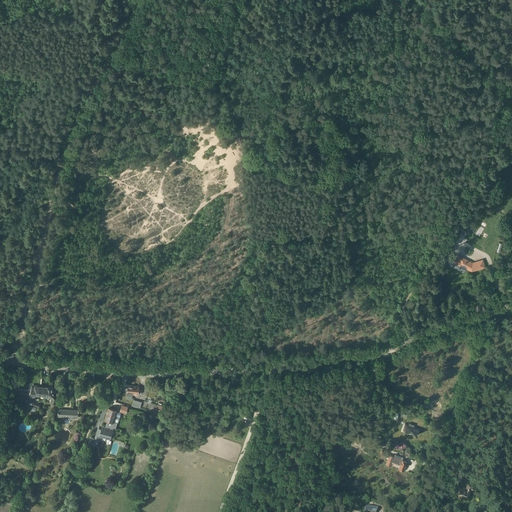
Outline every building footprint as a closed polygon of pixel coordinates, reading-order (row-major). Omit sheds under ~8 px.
[(451,235),(446,245),(449,247),(454,237),(451,235)] [(454,263),(461,267),(462,266),(471,271),(484,267),(482,260),(472,263),(470,262),(459,256),(458,258),(457,257),(454,263)] [(126,389),(126,393),(127,393),(127,396),(133,396),(133,395),(133,393),(134,386),(128,385),(128,389),(126,389)] [(30,392),(30,394),(30,396),(31,396),(30,398),(36,399),(36,397),(39,398),(39,396),(40,396),(41,388),(41,387),(35,386),(32,386),(32,388),(31,390),(30,392)] [(134,386),(133,393),(133,395),(138,396),(138,394),(139,394),(141,394),(141,390),(139,390),(139,387),(134,386)] [(132,406),(140,408),(142,402),(134,400),(132,406)] [(27,404),(26,408),(33,411),(32,413),(34,413),(35,411),(36,408),(27,404)] [(122,405),(121,409),(120,412),(126,414),(128,407),(122,405)] [(107,414),(116,416),(118,410),(109,408),(107,414)] [(64,419),(65,419),(65,422),(70,423),(70,420),(73,420),(73,417),(78,418),(79,410),(59,409),(58,417),(64,417),(64,419)] [(113,425),(114,423),(116,416),(107,414),(105,420),(107,421),(107,423),(109,423),(109,424),(113,425)] [(403,430),(416,435),(417,435),(420,429),(414,427),(415,425),(409,423),(409,425),(405,423),(405,425),(403,430)] [(96,435),(95,438),(97,439),(97,440),(101,441),(103,440),(103,438),(110,440),(113,429),(114,427),(106,425),(105,427),(102,426),(101,428),(98,427),(96,435)] [(90,437),(88,444),(95,446),(97,440),(97,439),(95,438),(90,437)] [(393,463),(400,466),(399,469),(404,471),(408,462),(403,460),(395,457),(390,456),(387,464),(392,466),(393,463)] [(466,490),(459,488),(457,494),(467,498),(470,492),(471,490),(474,491),(476,486),(475,486),(476,484),(470,482),(469,484),(468,483),(466,490)]
